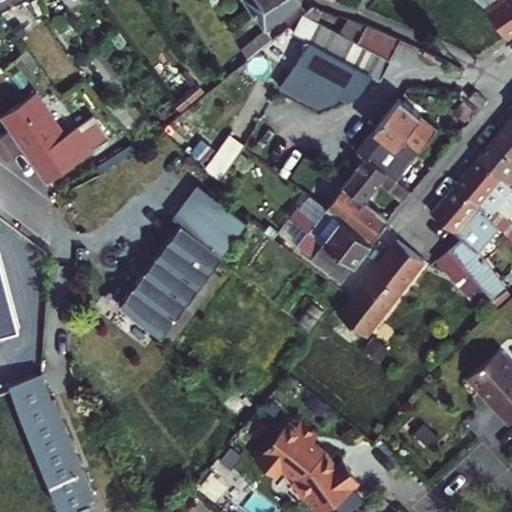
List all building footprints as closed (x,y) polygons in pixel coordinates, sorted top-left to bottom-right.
[(243,0),(264,28),(297,4),(297,0),(243,0)] [(448,0),(443,5),(452,16),(470,0),(448,0)] [(511,0),(499,0),(497,2),(488,8),(506,37),(511,32),(511,0)] [(313,6),(303,14),(317,21),(323,10),(313,6)] [(506,37),(488,8),(440,40),(476,57),(506,37)] [(292,32),(310,42),(370,74),(380,79),(389,60),(388,59),(339,33),(317,21),(303,14),(292,32)] [(347,18),(339,33),(388,59),(399,39),(368,25),(347,18)] [(346,85),(359,92),(361,93),(370,74),(310,42),(280,86),(319,107),(339,99),(340,96),(346,85)] [(433,55),(423,50),(421,54),(431,59),(433,55)] [(349,101),(359,92),(346,85),(340,96),(349,101)] [(487,100),(475,91),(470,98),(481,107),(487,100)] [(34,92),(0,114),(0,116),(45,182),(109,140),(92,115),(64,133),(34,92)] [(205,93),(192,103),(206,122),(219,111),(205,93)] [(479,110),(461,97),(457,100),(475,114),(479,110)] [(412,108),(400,98),(358,150),(366,156),(396,180),(437,128),(420,115),(412,108)] [(418,100),(412,108),(420,115),(427,107),(418,100)] [(511,118),(479,157),(510,183),(511,180),(511,118)] [(232,131),(210,160),(224,170),(245,141),(232,131)] [(8,132),(0,137),(0,150),(7,159),(21,150),(8,132)] [(204,137),(195,152),(209,160),(218,145),(204,137)] [(370,243),(389,219),(364,199),(377,181),(403,202),(411,192),(396,180),(366,156),(346,183),(345,185),(357,195),(339,219),(370,243)] [(492,213),(511,189),(511,184),(510,183),(479,157),(456,185),(486,210),(483,213),(487,217),(491,212),(492,213)] [(249,222),(197,183),(173,219),(179,224),(114,312),(127,321),(133,314),(161,336),(249,222)] [(345,185),(327,209),(339,219),(357,195),(345,185)] [(456,185),(433,212),(459,236),(449,247),(449,248),(494,300),(497,304),(511,290),(480,251),(499,230),(496,226),(491,221),(496,216),(492,213),(491,212),(487,217),(483,213),(486,210),(456,185)] [(511,210),(511,189),(492,213),(496,216),(491,221),(496,226),(505,218),(511,210)] [(289,218),(305,230),(353,265),(370,243),(339,219),(327,209),(310,197),(301,210),(297,207),(289,218)] [(280,230),(296,243),(305,230),(289,218),(280,230)] [(496,226),(499,230),(511,242),(511,225),(505,218),(496,226)] [(258,227),(249,222),(226,254),(234,260),(258,227)] [(301,250),(341,280),(353,265),(305,230),(296,243),(303,247),(301,250)] [(398,239),(372,272),(399,292),(424,259),(398,239)] [(449,248),(437,259),(482,311),(494,300),(449,248)] [(222,278),(212,271),(185,308),(194,315),(222,278)] [(399,292),(372,272),(339,314),(365,335),(399,292)] [(309,330),(323,312),(309,302),(295,319),(309,330)] [(169,346),(194,315),(185,308),(161,336),(169,346)] [(491,402),(489,404),(508,426),(511,422),(511,364),(499,350),(466,380),(479,394),(486,395),(491,402)] [(11,388),(20,410),(52,399),(41,370),(9,383),(11,388)] [(87,499),(95,496),(54,398),(52,399),(20,410),(60,510),(87,499)] [(316,441),(317,439),(300,425),(298,427),(291,421),(259,458),(278,475),(284,468),(297,479),(297,484),(304,492),(309,491),(322,511),(354,491),(352,488),(362,482),(352,467),(351,467),(343,460),(337,463),(331,454),(316,441)] [(303,421),(300,425),(317,439),(320,436),(303,421)] [(346,458),(343,460),(351,467),(352,467),(346,458)] [(256,487),(244,502),(257,511),(275,511),(280,506),(256,487)]
